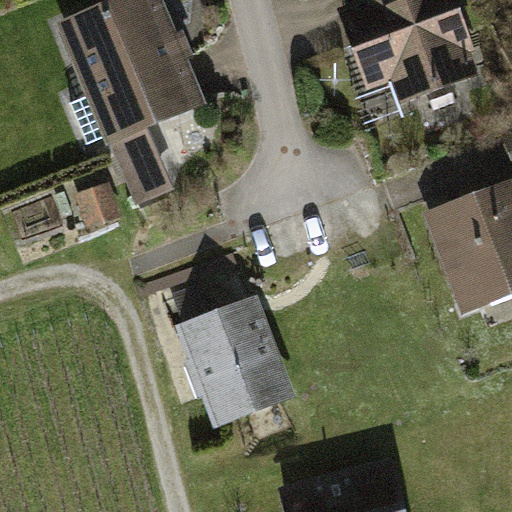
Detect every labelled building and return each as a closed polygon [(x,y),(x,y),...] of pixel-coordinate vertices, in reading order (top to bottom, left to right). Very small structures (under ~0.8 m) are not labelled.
[(201,0),(129,0),(101,11),(150,135),(240,100),(201,0)] [(450,0),(370,0),(373,6),(350,14),(373,80),(395,72),(406,102),(478,77),(450,0)] [(99,234),(141,215),(122,173),(80,192),(99,234)] [(511,187),(438,216),(476,313),(511,298),(511,187)] [(286,294),(215,319),(248,411),(319,386),(286,294)] [(406,511),(395,465),(277,494),(281,511),(406,511)]
